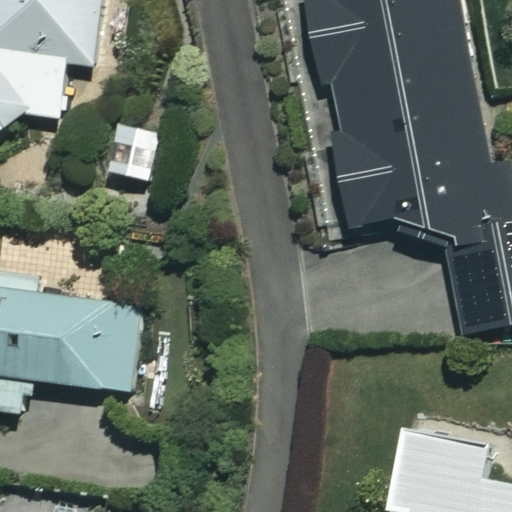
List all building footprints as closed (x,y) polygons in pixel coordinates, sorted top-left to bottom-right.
[(108,0),(0,0),(0,135),(26,115),(65,119),(72,63),(100,67),(108,0)] [(511,164),(492,168),(462,0),(308,0),(349,228),(396,219),(401,244),(444,236),(462,336),(511,327),(511,164)] [(159,130),(116,127),(113,178),(156,181),(159,130)] [(0,410),(26,413),(29,380),(135,392),(145,302),(0,286),(0,410)] [(491,446),(405,431),(390,511),(511,511),(511,485),(485,481),(491,446)]
